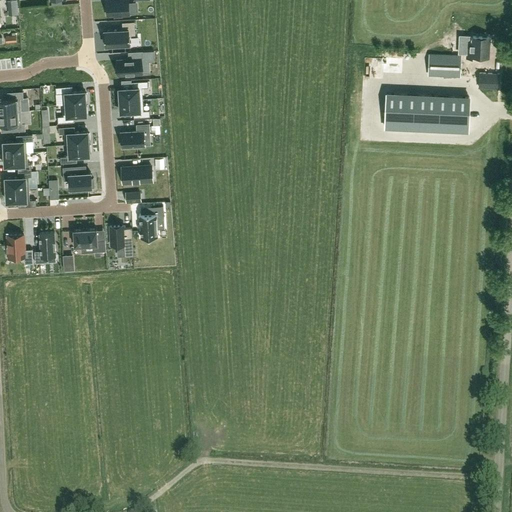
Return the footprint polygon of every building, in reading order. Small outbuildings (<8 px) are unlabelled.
[(7,0),(9,8),(17,7),(16,0),(7,0)] [(129,13),(128,0),(107,0),(108,14),(129,13)] [(105,32),(103,32),(104,40),(106,40),(106,45),(130,44),(129,35),(135,34),(134,21),(122,22),(123,29),(105,30),(105,32)] [(12,35),(6,36),(6,42),(17,41),(16,35),(15,35),(15,32),(12,33),(12,35)] [(472,36),(472,40),(466,40),(465,57),(472,58),(473,56),(488,57),(489,37),(472,36)] [(459,76),(460,55),(429,54),(428,75),(459,76)] [(118,74),(142,73),(141,58),(117,60),(118,74)] [(499,74),(479,73),(478,87),(498,88),(499,74)] [(118,98),(120,97),(120,100),(143,99),(142,87),(148,87),(148,80),(132,81),(132,87),(119,88),(119,90),(118,90),(118,98)] [(86,100),(87,100),(87,93),(85,93),(85,91),(72,91),(72,85),(56,87),(56,93),(62,93),(63,104),(86,103),(86,100)] [(388,90),(386,127),(467,131),(469,94),(388,90)] [(23,91),(9,92),(9,99),(0,99),(0,111),(20,110),(20,99),(24,98),(23,91)] [(150,116),(150,110),(144,110),(143,99),(120,100),(120,102),(118,103),(119,110),(120,110),(120,112),(133,111),(134,117),(150,116)] [(63,116),(58,116),(58,123),(74,121),(74,115),(87,115),(87,112),(88,112),(88,105),(86,105),(86,103),(63,104),(63,116)] [(21,123),(20,110),(0,111),(0,124),(16,124),(16,130),(27,130),(27,122),(21,123)] [(121,134),(120,134),(120,143),(122,143),(122,147),(143,145),(143,136),(149,135),(148,123),(136,124),(136,131),(121,132),(121,134)] [(66,144),(89,143),(89,140),(90,140),(90,133),(88,133),(88,131),(75,132),(75,126),(58,127),(59,133),(65,133),(66,144)] [(4,143),(2,144),(3,151),(4,151),(4,153),(27,152),(27,141),(33,140),(32,134),(16,135),(17,141),(4,141),(4,143)] [(91,152),(90,145),(89,145),(89,143),(66,144),(66,156),(61,156),(61,163),(77,162),(77,156),(90,155),(89,152),(91,152)] [(4,156),(3,156),(3,163),(5,163),(5,165),(18,165),(18,171),(31,170),(31,163),(28,163),(27,152),(4,153),(4,156)] [(122,166),(123,185),(153,183),(152,164),(122,166)] [(93,178),(92,172),(79,173),(79,166),(63,167),(64,180),(70,180),(70,189),(95,187),(94,177),(93,178)] [(6,179),(4,179),(5,187),(6,187),(6,189),(20,188),(29,188),(29,177),(32,176),(31,170),(18,171),(18,177),(6,177),(6,179)] [(6,192),(5,192),(5,199),(7,199),(7,201),(20,200),(20,206),(36,206),(36,199),(30,199),(29,188),(20,188),(6,189),(6,192)] [(125,190),(126,201),(141,200),(140,189),(125,190)] [(141,213),(139,213),(141,237),(158,236),(157,218),(164,218),(163,205),(151,206),(152,213),(141,213)] [(131,227),(124,227),(123,224),(109,225),(111,245),(125,244),(125,256),(133,255),(131,227)] [(74,232),(72,232),(72,240),(74,240),(75,244),(74,244),(75,245),(76,245),(93,244),(94,251),(106,250),(105,239),(97,239),(97,229),(97,228),(96,228),(89,229),(89,228),(81,229),(82,229),(75,229),(73,229),(74,231),(74,232)] [(40,250),(34,250),(35,262),(46,262),(46,256),(56,255),(55,231),(40,232),(40,250)] [(8,235),(8,248),(7,248),(7,255),(9,255),(9,257),(25,256),(24,234),(8,235)] [(74,270),(73,255),(62,256),(63,271),(74,270)]
